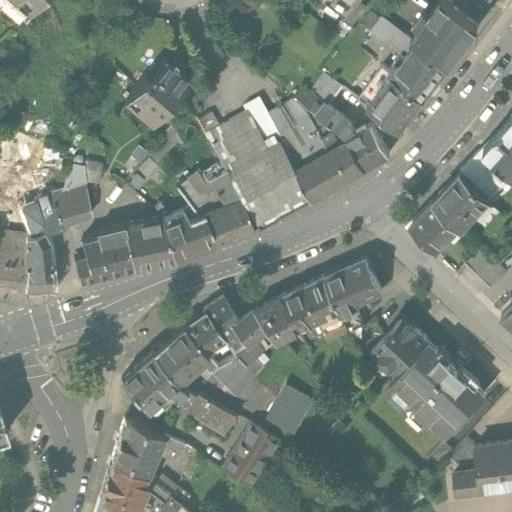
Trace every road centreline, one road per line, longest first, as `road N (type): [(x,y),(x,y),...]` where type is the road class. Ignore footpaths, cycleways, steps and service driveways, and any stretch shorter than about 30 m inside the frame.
road 1 (secondary): [(123,299),(302,234),(363,202)]
road 2 (secondary): [(363,202),(454,126),(511,47)]
road 3 (residential): [(363,202),(511,347)]
road 4 (residential): [(69,436),(94,404),(123,299)]
road 5 (secondary): [(6,338),(123,299)]
